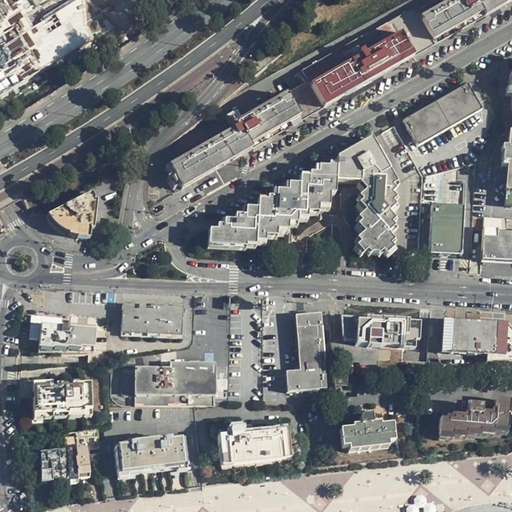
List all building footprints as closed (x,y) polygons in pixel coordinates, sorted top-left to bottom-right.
[(0,0),(0,95),(97,39),(89,27),(87,0),(0,0)] [(181,189),(511,0),(437,0),(416,13),(413,9),(362,38),(360,38),(297,74),(302,84),(235,122),(230,115),(226,117),(171,160),(168,166),(181,189)] [(480,109),(466,84),(436,101),(451,126),(480,109)] [(441,132),(451,126),(436,101),(402,121),(417,146),(441,132)] [(384,167),(369,139),(206,232),(206,247),(243,249),(243,246),(253,247),(254,243),(262,243),(263,237),(274,237),(275,231),(285,231),(287,224),(295,224),(296,218),(305,218),(306,213),(316,213),(317,207),(327,207),(328,195),(333,195),(334,182),(356,183),(363,192),(357,198),(360,201),(356,205),(363,212),(356,219),(359,223),(355,227),(362,234),(355,240),(358,244),(354,248),(360,254),(385,255),(389,188),(394,184),(384,167)] [(511,203),(511,166),(506,166),(503,203),(511,203)] [(422,177),(420,202),(436,203),(437,173),(422,177)] [(454,181),(452,207),(462,207),(464,181),(454,181)] [(89,238),(90,231),(93,197),(92,192),(48,214),(51,220),(56,227),(60,230),(68,233),(68,235),(89,238)] [(462,207),(452,207),(431,205),(428,254),(459,256),(462,207)] [(116,218),(109,218),(108,218),(107,229),(115,230),(116,218)] [(483,218),(482,229),(511,231),(511,220),(483,218)] [(511,231),(482,229),(480,260),(511,261),(511,233),(510,233),(511,231)] [(181,307),(121,304),(120,335),(179,338),(181,307)] [(286,392),(321,389),(324,389),(318,315),(294,316),(298,371),(284,372),(286,392)] [(354,341),(354,345),(366,346),(365,347),(378,348),(378,346),(413,348),(414,340),(417,340),(417,322),(340,317),(341,337),(343,337),(343,340),(354,341)] [(439,353),(476,355),(476,323),(441,321),(439,353)] [(511,333),(504,325),(476,323),(476,355),(484,355),(484,363),(511,361),(511,333)] [(34,324),(33,337),(40,338),(41,324),(34,324)] [(96,329),(41,324),(40,338),(95,341),(96,329)] [(40,338),(40,341),(61,342),(61,349),(69,350),(69,348),(82,350),(83,347),(94,348),(95,341),(40,338)] [(39,348),(61,349),(61,342),(40,341),(39,348)] [(133,369),(133,405),(193,406),(212,406),(213,365),(169,364),(168,370),(133,369)] [(89,384),(59,385),(50,385),(50,383),(34,383),(34,398),(32,398),(33,412),(51,411),(51,413),(81,412),(81,410),(90,410),(89,384)] [(492,431),(502,432),(505,432),(508,402),(494,400),(492,417),(479,415),(479,406),(466,405),(465,419),(452,418),(452,420),(438,420),(437,438),(451,438),(451,436),(464,437),(464,435),(477,435),(477,433),(492,434),(492,431)] [(369,416),(359,417),(362,446),(392,442),(390,425),(370,427),(369,416)] [(362,446),(359,417),(357,421),(357,429),(338,430),(340,448),(362,446)] [(219,467),(269,461),(288,459),(285,430),(273,431),(273,433),(239,437),(239,431),(236,429),(232,428),(229,429),(227,431),(226,437),(215,438),(219,467)] [(115,447),(118,476),(182,469),(181,457),(179,440),(167,441),(166,439),(128,443),(128,445),(115,447)] [(41,451),(41,472),(40,481),(78,478),(89,477),(86,447),(41,451)]
